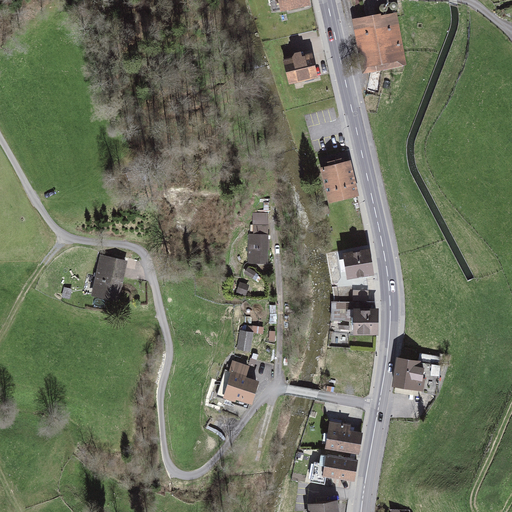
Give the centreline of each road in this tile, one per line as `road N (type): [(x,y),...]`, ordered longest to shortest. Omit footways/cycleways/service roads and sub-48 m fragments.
road 1 (unclassified): [(0,137),(58,233),(126,248),(147,261),(170,344),(160,394),(166,459),(177,474),(209,466),(263,401),(286,392),(379,409)]
road 2 (secondary): [(326,0),(388,272),(379,409)]
road 3 (unknown): [(286,392),(287,241)]
